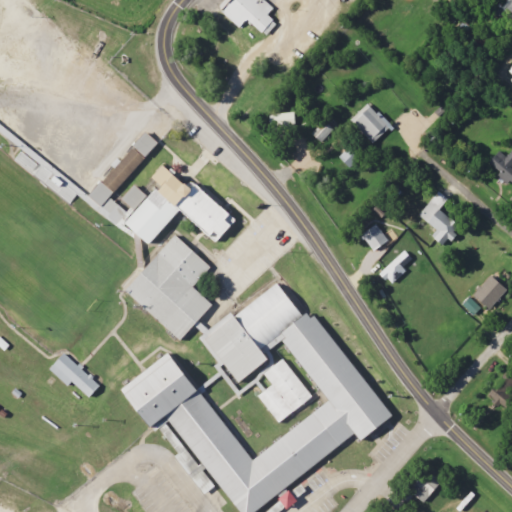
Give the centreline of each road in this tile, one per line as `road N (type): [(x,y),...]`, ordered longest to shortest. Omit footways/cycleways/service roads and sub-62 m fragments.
road 1 (secondary): [(511,492),(416,397),(295,220),(171,78),(159,53)]
road 2 (residential): [(511,228),(402,133)]
road 3 (residential): [(350,511),(434,419)]
road 4 (residential): [(434,419),(511,326)]
